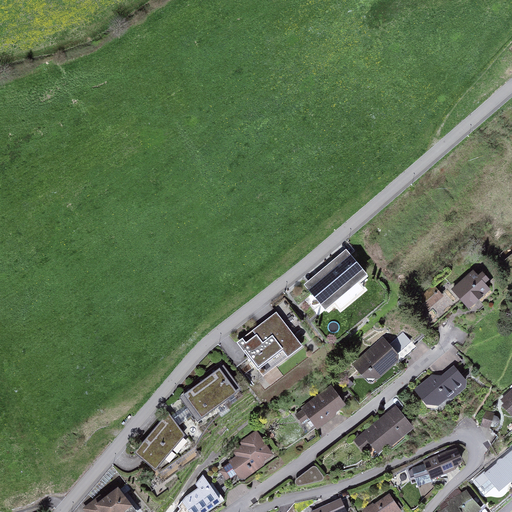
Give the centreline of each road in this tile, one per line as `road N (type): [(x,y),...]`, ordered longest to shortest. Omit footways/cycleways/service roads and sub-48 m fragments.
road 1 (residential): [(60,511),(193,351),(511,85)]
road 2 (residential): [(253,511),(351,482),(450,436),(462,436),(474,460),(427,511)]
road 3 (residential): [(242,511),(248,497),(439,345)]
road 4 (track): [(433,154),(434,128),(448,105),(511,37)]
